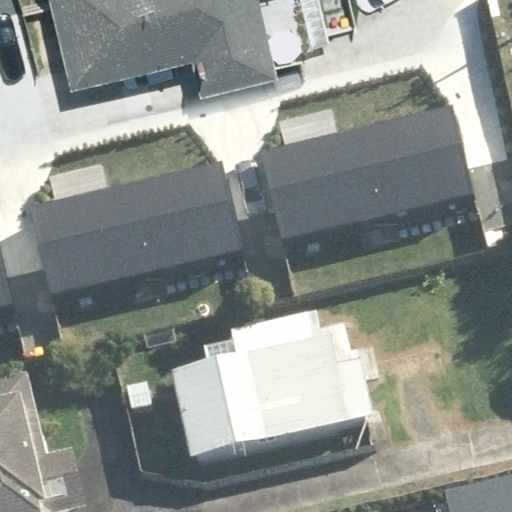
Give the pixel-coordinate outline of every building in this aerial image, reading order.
[(37,0),(52,78),(177,55),(184,88),(260,73),(246,0),(37,0)] [(266,161),(285,243),(482,197),(463,114),(266,161)] [(41,218),(61,300),(258,254),(238,171),(41,218)] [(0,229),(0,316),(37,307),(17,225),(0,229)] [(334,391),(330,373),(351,368),(343,330),(203,361),(208,386),(166,395),(189,501),(241,490),(238,474),(347,450),(369,445),(356,387),(334,391)] [(38,441),(24,387),(0,393),(0,511),(40,511),(23,445),(38,441)] [(511,511),(511,486),(455,498),(457,511),(511,511)]
